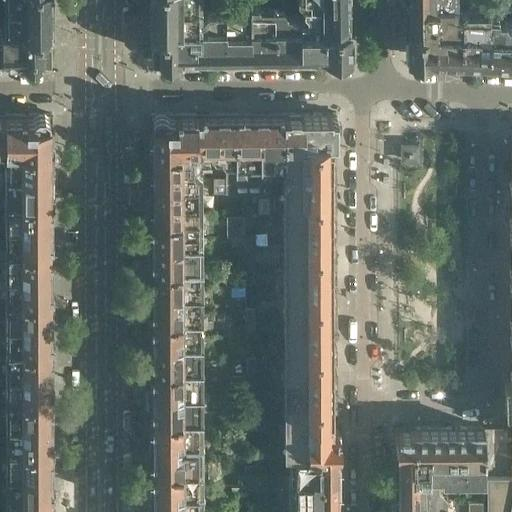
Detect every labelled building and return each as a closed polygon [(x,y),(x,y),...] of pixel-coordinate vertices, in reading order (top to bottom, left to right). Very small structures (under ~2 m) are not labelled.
[(249,54),(249,4),(249,1),(238,1),(237,2),(237,6),(224,6),(224,53),(246,53),(246,54),(249,54)] [(349,27),(348,1),(303,2),(303,8),(306,12),(306,18),(299,18),(299,27),(349,27)] [(435,55),(434,1),(408,2),(409,54),(435,55)] [(461,56),(461,11),(452,11),(452,1),(434,1),(435,55),(461,56)] [(50,29),(50,3),(3,4),(3,16),(7,20),(7,27),(24,27),(24,29),(50,29)] [(198,23),(198,15),(194,12),(194,3),(150,3),(150,27),(175,27),(175,23),(198,23)] [(274,53),(274,8),(262,8),(261,6),(259,4),(249,4),(249,54),(253,54),(253,53),(274,53)] [(224,53),(224,6),(215,7),(215,11),(202,11),(198,15),(198,23),(175,23),(175,27),(150,27),(150,52),(151,54),(224,53)] [(299,53),(299,27),(299,18),(295,14),(292,14),(292,12),(288,12),(287,8),(274,8),(274,53),(299,53)] [(487,57),(487,15),(487,11),(461,11),(461,56),(487,57)] [(511,57),(511,18),(507,19),(503,15),(487,15),(487,57),(511,57)] [(50,52),(50,29),(24,29),(24,27),(7,27),(0,26),(0,54),(49,54),(50,52)] [(349,53),(349,27),(299,27),(299,53),(349,53)] [(51,147),(50,114),(0,113),(0,147),(9,147),(51,147)] [(203,145),(203,113),(150,113),(151,145),(194,145),(203,145)] [(236,154),(236,113),(203,113),(203,145),(209,145),(209,148),(212,150),(220,150),(224,154),(236,154)] [(262,159),(262,113),(236,113),(236,154),(236,177),(236,195),(262,195),(262,193),(262,183),(262,159)] [(286,157),(286,140),(286,113),(262,113),(262,159),(286,159),(286,157)] [(336,140),(336,113),(286,113),(286,140),(331,140),(336,140)] [(331,167),(331,140),(286,140),(286,157),(297,157),(297,167),(331,167)] [(418,159),(418,144),(402,144),(402,159),(418,159)] [(198,163),(194,159),(194,145),(151,145),(151,177),(198,177),(198,163)] [(51,172),(51,147),(9,147),(9,158),(5,161),(5,172),(51,172)] [(331,193),(331,174),(331,167),(297,167),(289,174),(289,193),(331,193)] [(51,197),(51,172),(5,172),(5,197),(51,197)] [(198,211),(198,177),(151,177),(151,211),(198,211)] [(228,195),(228,182),(219,182),(219,195),(228,195)] [(270,193),(270,183),(262,183),(262,193),(270,193)] [(331,218),(331,193),(289,193),(289,208),(283,208),(283,218),(331,218)] [(51,221),(51,197),(5,197),(5,221),(51,221)] [(198,236),(198,211),(151,211),(151,237),(198,236)] [(332,243),(331,218),(283,218),(283,229),(289,229),(289,243),(332,243)] [(51,246),(51,221),(5,221),(5,246),(51,246)] [(244,235),(244,226),(234,226),(234,235),(244,235)] [(244,244),(244,235),(234,235),(234,244),(244,244)] [(198,260),(198,236),(151,237),(151,260),(198,260)] [(332,268),(332,243),(289,243),(289,259),(283,259),(283,268),(332,268)] [(51,270),(51,246),(5,246),(5,271),(51,270)] [(198,285),(198,260),(151,260),(151,285),(198,285)] [(332,295),(332,268),(283,268),(283,281),(290,281),(290,295),(332,295)] [(51,296),(51,270),(5,271),(5,296),(51,296)] [(244,285),(244,275),(234,275),(234,285),(244,285)] [(198,310),(198,285),(151,285),(151,310),(198,310)] [(244,294),(244,285),(234,285),(234,293),(244,294)] [(332,319),(332,295),(290,295),(290,309),(284,309),(284,320),(332,319)] [(51,321),(51,296),(5,296),(5,321),(51,321)] [(198,335),(198,310),(151,310),(151,335),(198,335)] [(332,345),(332,319),(284,320),(284,331),(290,331),(290,345),(332,345)] [(51,346),(51,321),(5,321),(5,347),(51,346)] [(244,334),(244,325),(234,325),(234,334),(244,334)] [(245,344),(244,334),(234,334),(234,344),(245,344)] [(198,360),(198,335),(151,335),(151,360),(198,360)] [(332,370),(332,345),(290,345),(290,360),(284,360),(284,371),(332,370)] [(51,371),(51,346),(5,347),(5,371),(51,371)] [(198,385),(198,360),(151,360),(151,385),(198,385)] [(332,396),(332,370),(284,371),(284,382),(290,382),(290,396),(332,396)] [(51,394),(51,371),(5,371),(5,394),(51,394)] [(245,384),(245,375),(235,375),(235,384),(245,384)] [(245,394),(245,384),(235,384),(235,394),(245,394)] [(198,409),(198,385),(151,385),(151,409),(198,409)] [(51,419),(51,394),(5,394),(5,419),(51,419)] [(332,421),(332,396),(290,396),(290,412),(284,412),(284,422),(332,421)] [(198,434),(198,409),(151,409),(151,434),(198,434)] [(51,444),(51,419),(5,419),(5,444),(51,444)] [(337,447),(337,429),(332,429),(332,421),(284,422),(284,432),(291,432),(291,447),(293,447),(337,447)] [(245,434),(245,424),(235,424),(235,434),(245,434)] [(430,469),(430,427),(409,427),(409,428),(397,429),(398,469),(430,469)] [(484,511),(485,476),(484,475),(484,427),(430,427),(430,469),(398,469),(397,511),(484,511)] [(507,471),(508,427),(484,427),(484,475),(485,476),(501,475),(501,471),(507,471)] [(198,460),(198,434),(151,434),(151,460),(198,460)] [(245,443),(245,434),(235,434),(234,443),(245,443)] [(52,469),(51,444),(5,444),(6,469),(52,469)] [(337,472),(337,447),(293,447),(293,461),(289,461),(289,472),(337,472)] [(198,484),(198,460),(151,460),(152,484),(198,484)] [(52,495),(52,469),(6,469),(6,495),(52,495)] [(338,497),(337,472),(289,472),(290,483),(294,483),(294,497),(338,497)] [(245,484),(245,475),(234,475),(234,484),(245,484)] [(511,511),(511,475),(511,477),(487,477),(486,511),(511,511)] [(198,510),(198,484),(152,484),(152,511),(194,511),(198,510)] [(245,494),(245,484),(234,484),(234,494),(245,494)] [(51,511),(52,495),(6,495),(5,511),(51,511)] [(337,511),(338,497),(294,497),(294,511),(290,511),(289,511),(337,511)]
